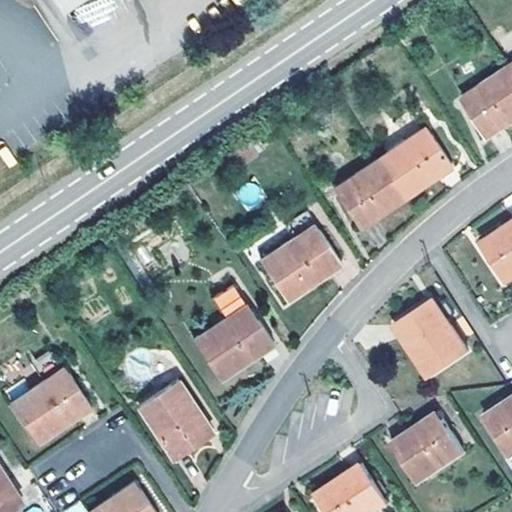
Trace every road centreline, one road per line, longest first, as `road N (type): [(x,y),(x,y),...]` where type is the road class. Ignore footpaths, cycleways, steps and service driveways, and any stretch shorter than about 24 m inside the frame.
road 1 (primary): [(372,0),(0,250)]
road 2 (residential): [(212,511),(329,335),(425,236)]
road 3 (unknown): [(0,54),(26,69),(72,71),(183,0)]
road 4 (residential): [(425,236),(483,329),(511,334)]
road 5 (residential): [(185,511),(143,450),(128,445),(92,454)]
